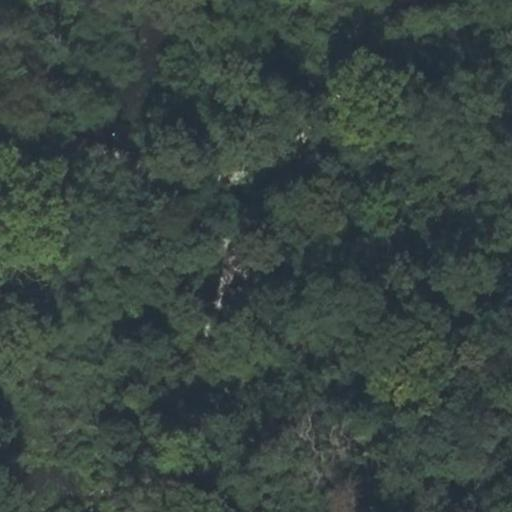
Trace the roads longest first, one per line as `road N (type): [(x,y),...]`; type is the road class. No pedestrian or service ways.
road 1 (track): [(223,252),(195,397),(207,511)]
road 2 (track): [(399,0),(310,126),(258,162),(219,169)]
road 3 (track): [(439,325),(223,252)]
